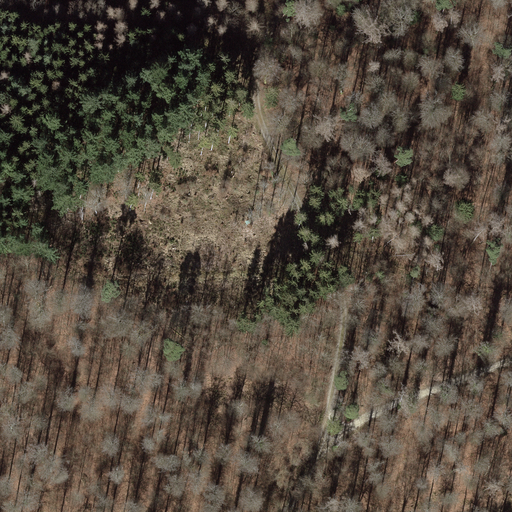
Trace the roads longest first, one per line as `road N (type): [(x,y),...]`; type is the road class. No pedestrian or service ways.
road 1 (track): [(281,0),(251,104),(350,310),(307,478),(287,511)]
road 2 (track): [(314,453),(355,422),(511,361)]
